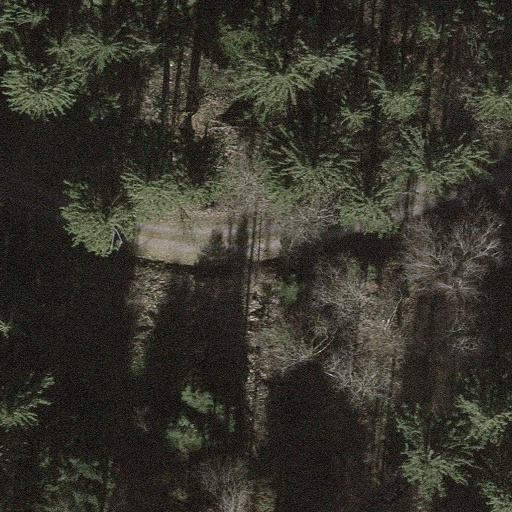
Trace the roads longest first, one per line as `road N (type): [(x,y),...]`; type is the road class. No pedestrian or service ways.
road 1 (track): [(0,172),(197,243),(447,187),(511,162)]
road 2 (track): [(68,198),(0,70)]
